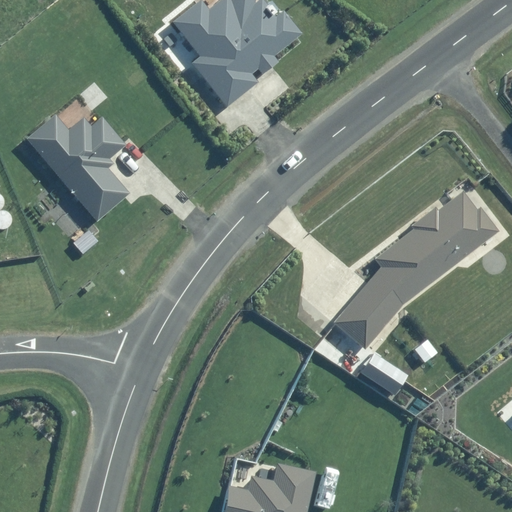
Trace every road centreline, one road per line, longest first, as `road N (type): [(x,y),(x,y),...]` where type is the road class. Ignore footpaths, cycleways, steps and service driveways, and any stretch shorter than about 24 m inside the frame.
road 1 (unclassified): [(511,0),(266,193),(184,289),(140,370)]
road 2 (unclassified): [(140,370),(98,511)]
road 3 (residential): [(140,370),(79,355),(0,353)]
